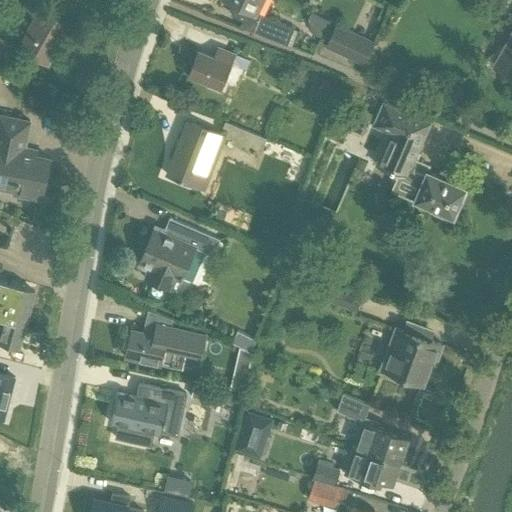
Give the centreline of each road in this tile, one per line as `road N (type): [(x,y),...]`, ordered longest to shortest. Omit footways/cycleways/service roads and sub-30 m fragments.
road 1 (residential): [(47,475),(100,170),(153,0)]
road 2 (tertiary): [(436,511),(511,309)]
